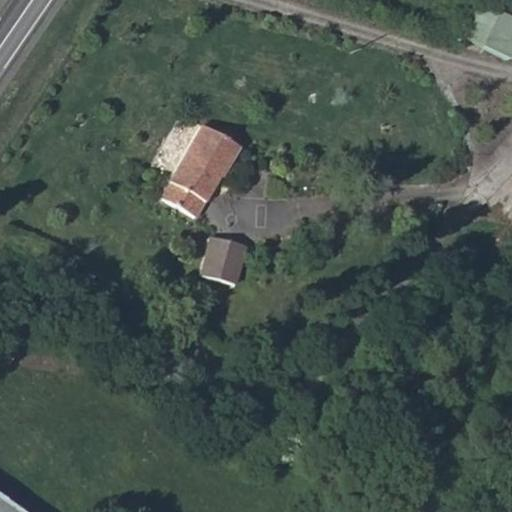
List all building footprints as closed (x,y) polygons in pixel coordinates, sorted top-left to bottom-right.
[(462,38),(511,56),(511,14),(476,1),(462,38)] [(199,132),(154,203),(187,226),(236,155),(199,132)] [(170,145),(157,169),(169,176),(183,151),(170,145)] [(201,240),(193,269),(223,279),(232,250),(201,240)] [(16,511),(0,500),(0,511),(16,511)]
